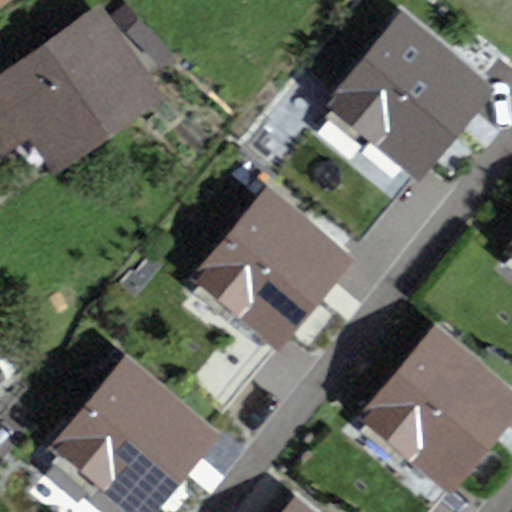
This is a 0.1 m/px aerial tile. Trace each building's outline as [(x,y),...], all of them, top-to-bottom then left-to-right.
[(151,77),(171,64),(131,2),(112,15),(151,77)] [(94,23),(0,90),(0,137),(1,140),(35,116),(58,147),(140,90),(94,23)] [(344,100),(410,155),(471,80),(405,26),(344,100)] [(206,273),(274,329),(336,255),(268,199),(206,273)] [(380,417),(446,472),(507,398),(441,343),(380,417)] [(65,443),(139,504),(200,430),(127,369),(65,443)]
